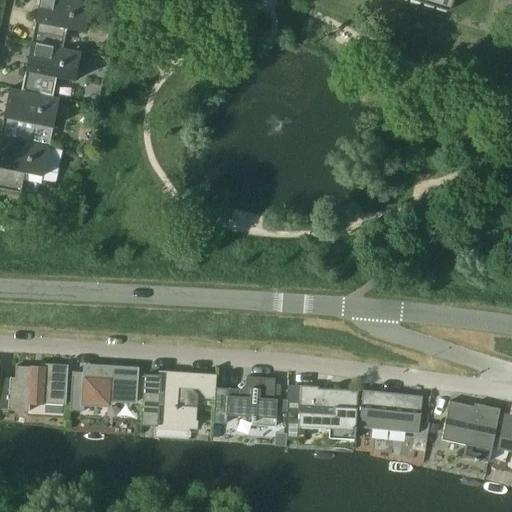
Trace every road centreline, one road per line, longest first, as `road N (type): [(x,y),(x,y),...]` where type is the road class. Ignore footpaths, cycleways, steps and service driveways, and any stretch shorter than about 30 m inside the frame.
road 1 (residential): [(511,387),(246,357),(0,342)]
road 2 (unclassified): [(350,308),(0,288)]
road 3 (unclassified): [(350,308),(377,328),(488,368),(511,385)]
road 4 (unclassified): [(511,327),(350,308)]
